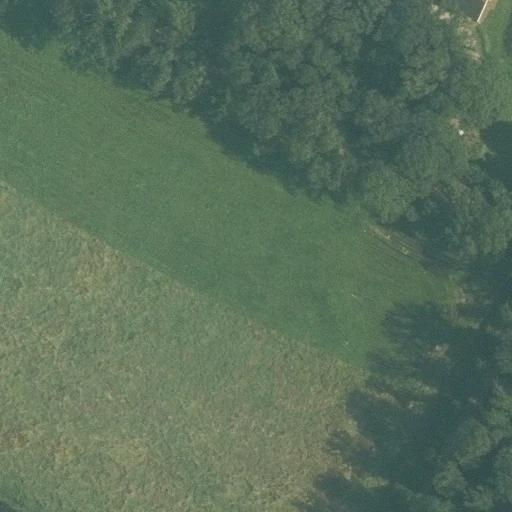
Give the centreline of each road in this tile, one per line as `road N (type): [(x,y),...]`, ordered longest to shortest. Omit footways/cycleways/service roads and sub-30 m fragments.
road 1 (track): [(97,0),(511,224)]
road 2 (unclassified): [(408,511),(511,318)]
